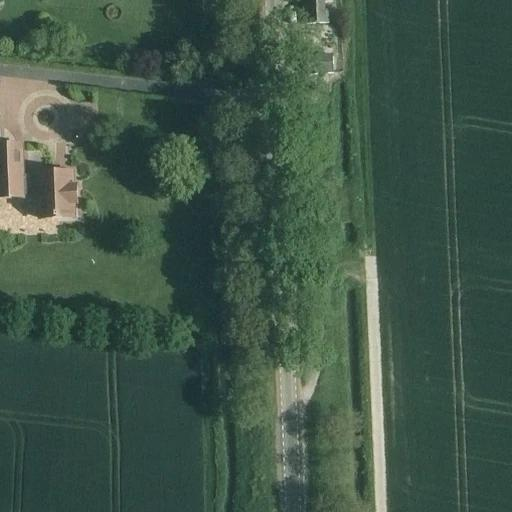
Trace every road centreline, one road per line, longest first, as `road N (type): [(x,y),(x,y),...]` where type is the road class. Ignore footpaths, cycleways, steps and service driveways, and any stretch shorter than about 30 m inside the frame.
road 1 (secondary): [(290,511),(269,0)]
road 2 (track): [(382,511),(372,264)]
